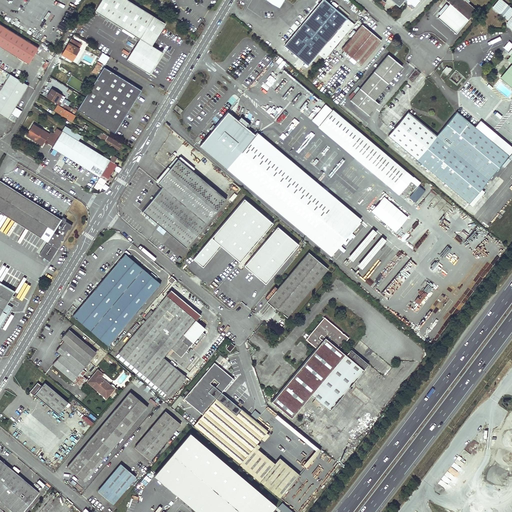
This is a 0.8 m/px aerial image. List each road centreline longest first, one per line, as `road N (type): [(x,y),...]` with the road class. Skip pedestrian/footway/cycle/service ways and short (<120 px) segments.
road 1 (motorway): [(511,290),(344,511)]
road 2 (tertiary): [(103,210),(229,0)]
road 3 (motorway): [(366,511),(511,320)]
road 4 (tertiary): [(0,384),(103,210)]
road 5 (unclassified): [(402,511),(511,373)]
road 6 (residential): [(3,147),(72,26)]
road 7 (unknown): [(482,410),(487,450),(463,489),(449,498),(428,489)]
road 8 (unknown): [(340,63),(327,82),(342,85),(381,47),(389,22)]
